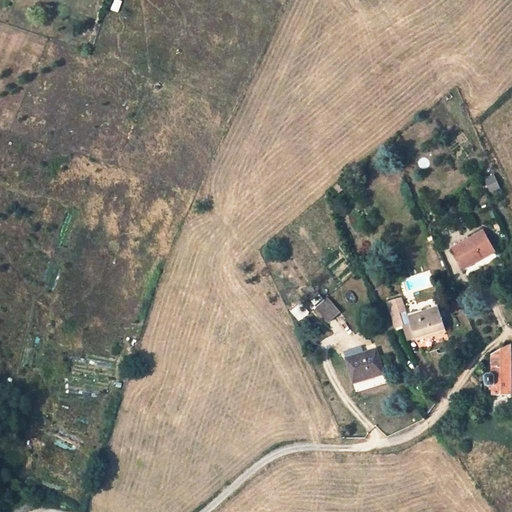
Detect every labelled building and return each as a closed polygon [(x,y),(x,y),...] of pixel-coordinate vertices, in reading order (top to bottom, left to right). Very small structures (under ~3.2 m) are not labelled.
[(484,179),(489,193),(500,189),(494,175),(484,179)] [(338,184),(334,188),(339,194),(343,190),(338,184)] [(493,225),(496,232),(501,230),(498,223),(493,225)] [(499,241),(505,238),(501,230),(496,232),(495,232),(499,241)] [(453,249),(463,268),(470,264),(468,260),(473,257),(476,261),(494,251),(483,231),(453,249)] [(386,302),(395,328),(402,326),(410,324),(415,339),(415,341),(446,332),(438,307),(408,317),(402,297),(386,302)] [(327,299),(317,308),(328,320),(338,312),(327,299)] [(410,324),(402,326),(407,341),(415,339),(410,324)] [(510,347),(492,356),(492,357),(493,376),(488,376),(486,378),(487,384),(489,386),(493,386),(493,394),(499,394),(511,394),(510,347)] [(347,359),(353,382),(383,374),(376,351),(347,359)] [(382,377),(353,385),(355,392),(384,384),(382,377)]
